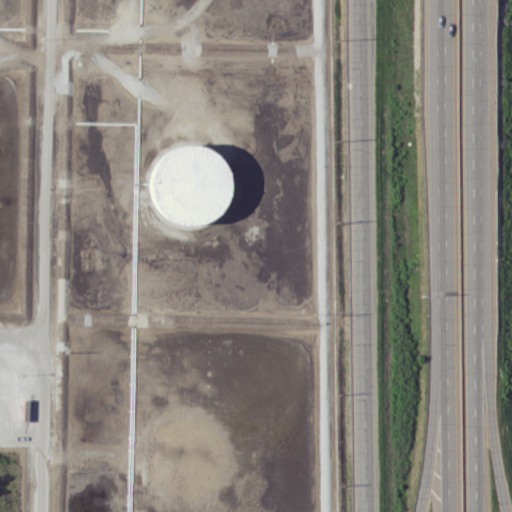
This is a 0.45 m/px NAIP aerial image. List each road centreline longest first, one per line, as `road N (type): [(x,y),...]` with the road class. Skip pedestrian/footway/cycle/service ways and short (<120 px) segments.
road 1 (secondary): [(359,0),(367,511)]
road 2 (motorway): [(477,511),(473,0)]
road 3 (motorway): [(445,0),(448,260)]
road 4 (motorway): [(448,260),(420,511)]
road 5 (motorway): [(448,260),(448,511)]
road 6 (motorway): [(507,511),(476,325)]
